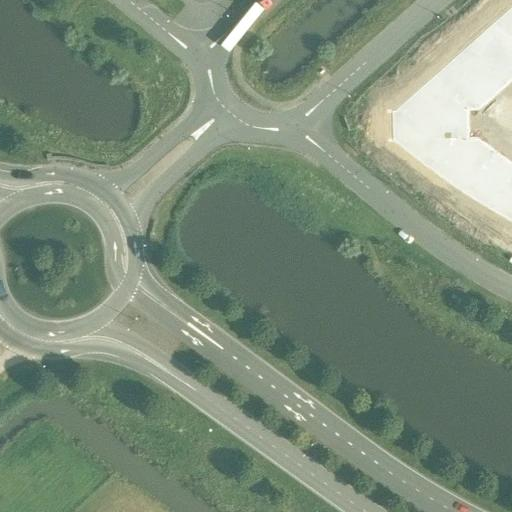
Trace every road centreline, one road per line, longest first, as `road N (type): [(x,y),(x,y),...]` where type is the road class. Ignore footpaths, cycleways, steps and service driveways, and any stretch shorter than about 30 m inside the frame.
road 1 (secondary): [(454,511),(197,330)]
road 2 (unclassified): [(292,127),(375,196),(511,287)]
road 3 (secondary): [(173,374),(363,511)]
road 4 (unclassified): [(437,0),(292,127)]
road 5 (secondary): [(19,344),(52,352),(107,347),(173,374)]
road 6 (unclassified): [(128,220),(201,148),(215,118)]
road 7 (unclassified): [(215,118),(183,129),(102,190)]
